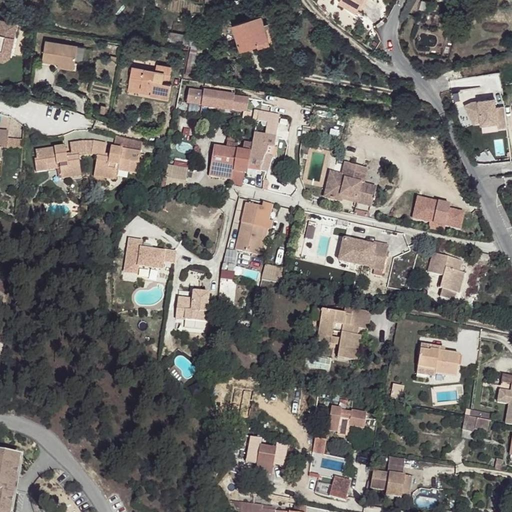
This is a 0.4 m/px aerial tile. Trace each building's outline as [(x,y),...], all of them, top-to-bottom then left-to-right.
[(359,9),(343,0),(340,0),(339,2),(357,13),(359,9)] [(343,0),(359,9),(364,0),(343,0)] [(262,15),(233,24),(241,50),(258,45),(257,43),(269,39),(262,15)] [(0,34),(13,37),(16,23),(0,19),(0,34)] [(0,51),(10,53),(13,37),(0,34),(0,51)] [(257,43),(258,45),(258,48),(272,44),(271,38),(269,39),(257,43)] [(77,46),(45,40),(41,61),(58,64),(57,67),(73,70),(75,60),(77,46)] [(84,47),(77,46),(75,60),(81,62),(84,47)] [(10,53),(0,51),(0,61),(3,62),(9,58),(10,53)] [(151,95),(169,98),(171,85),(163,83),(165,72),(170,73),(171,67),(157,64),(156,71),(133,67),(129,86),(152,90),(151,94),(151,95)] [(152,90),(129,86),(129,90),(151,94),(152,90)] [(247,112),(249,100),(234,97),(234,96),(204,92),(203,93),(189,91),(187,104),(202,106),(201,107),(232,111),(232,110),(247,112)] [(507,127),(504,105),(496,106),(495,97),(486,98),(486,102),(481,102),(479,99),(471,103),(473,121),(481,120),(481,124),(498,123),(498,128),(507,127)] [(276,138),(280,116),(254,111),(254,114),(259,115),(257,121),(267,123),(265,136),(276,138)] [(8,139),(8,132),(0,130),(0,159),(0,160),(1,149),(7,149),(8,139)] [(273,148),(276,138),(265,136),(254,134),(252,144),(250,153),(247,169),(267,172),(272,156),(273,148)] [(227,144),(237,145),(238,138),(228,136),(227,144)] [(117,137),(115,149),(140,153),(142,143),(117,137)] [(8,139),(7,149),(21,151),(22,141),(8,139)] [(84,156),(83,142),(70,143),(71,154),(66,155),(65,147),(36,151),(37,160),(47,158),(48,166),(60,164),(60,168),(62,178),(80,176),(77,157),(84,156)] [(94,142),(83,142),(84,156),(91,156),(94,142)] [(107,144),(94,142),(91,156),(97,157),(94,176),(113,179),(115,165),(119,166),(118,171),(127,173),(127,169),(129,170),(130,163),(138,164),(138,162),(140,153),(115,149),(111,148),(110,156),(105,155),(107,144)] [(247,169),(250,153),(252,144),(244,142),(243,152),(236,151),(231,180),(243,182),(245,174),(247,169)] [(209,176),(231,180),(236,151),(237,145),(227,144),(226,149),(214,147),(209,176)] [(60,168),(60,164),(48,166),(47,158),(37,160),(35,160),(36,171),(60,168)] [(332,160),(331,171),(341,172),(343,161),(332,160)] [(127,169),(127,173),(138,175),(141,162),(138,162),(138,164),(130,163),(129,170),(127,169)] [(341,176),(330,172),(323,197),(342,202),(342,199),(343,196),(363,202),(362,205),(371,207),(376,188),(364,184),(368,170),(344,164),(341,176)] [(183,194),(188,170),(167,166),(165,178),(167,178),(164,190),(183,194)] [(342,199),(362,205),(363,202),(343,196),(342,199)] [(450,205),(417,198),(412,219),(430,222),(445,226),(460,230),(464,213),(449,209),(450,205)] [(262,208),(246,204),(235,250),(258,255),(264,229),(267,230),(270,230),(272,220),(268,220),(271,205),(263,203),(262,208)] [(355,211),(354,216),(368,219),(369,214),(355,211)] [(445,226),(430,222),(428,229),(444,232),(445,226)] [(267,230),(264,229),(258,255),(261,256),(267,230)] [(127,256),(140,258),(141,249),(142,243),(130,241),(127,256)] [(382,276),(388,247),(366,242),(365,245),(343,241),(339,261),(376,269),(375,274),(382,276)] [(175,264),(177,253),(165,251),(164,252),(141,249),(140,258),(127,256),(125,272),(138,274),(139,267),(162,271),(163,263),(175,264)] [(226,251),(223,264),(235,266),(237,252),(226,251)] [(462,262),(432,254),(428,272),(442,275),(438,287),(443,289),(440,296),(454,300),(457,292),(459,293),(465,273),(459,272),(462,262)] [(223,264),(221,272),(218,309),(230,310),(235,266),(223,264)] [(264,264),(260,279),(286,283),(289,269),(264,264)] [(188,299),(178,298),(176,312),(186,314),(185,320),(206,322),(209,294),(193,292),(192,302),(188,301),(188,299)] [(353,316),(346,315),(314,310),(312,320),(320,321),(318,336),(332,338),(333,332),(341,333),(340,339),(339,345),(337,357),(357,360),(361,336),(359,336),(354,335),(355,328),(360,328),(367,330),(370,312),(354,310),(353,316)] [(332,338),(318,336),(317,341),(339,345),(340,339),(332,338)] [(435,374),(456,377),(459,355),(443,353),(430,351),(430,353),(420,351),(417,373),(435,376),(435,374)] [(510,405),(507,420),(511,420),(511,393),(511,385),(511,376),(503,375),(498,403),(510,405)] [(401,386),(393,385),(391,397),(399,399),(401,386)] [(341,409),(331,407),(327,431),(337,432),(340,418),(350,419),(349,426),(364,429),(366,413),(352,411),(351,412),(341,410),(341,409)] [(470,411),(469,418),(477,419),(479,419),(481,413),(470,411)] [(477,419),(469,418),(465,417),(462,430),(474,432),(475,429),(477,419)] [(340,418),(337,432),(348,434),(349,426),(350,419),(340,418)] [(479,419),(477,419),(475,429),(487,431),(489,421),(488,421),(479,419)] [(325,441),(315,439),(313,453),(323,454),(325,441)] [(256,473),(271,475),(275,451),(249,446),(248,455),(259,456),(256,473)] [(0,511),(11,511),(21,459),(0,454),(0,511)] [(405,460),(389,458),(388,466),(404,468),(405,460)] [(496,459),(494,469),(501,471),(503,461),(496,459)] [(387,496),(401,498),(402,496),(408,497),(411,477),(402,476),(404,468),(388,466),(387,474),(374,472),(371,488),(387,491),(386,494),(387,496)] [(335,477),(330,496),(345,500),(350,482),(335,477)] [(231,502),(238,511),(240,511),(242,503),(231,502)] [(280,511),(273,511),(273,507),(242,503),(240,511),(280,511)]
